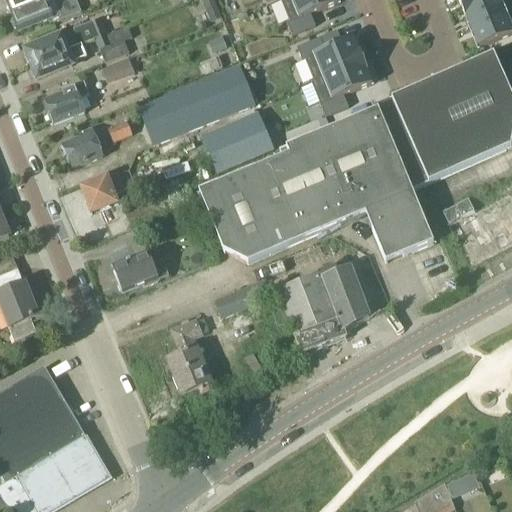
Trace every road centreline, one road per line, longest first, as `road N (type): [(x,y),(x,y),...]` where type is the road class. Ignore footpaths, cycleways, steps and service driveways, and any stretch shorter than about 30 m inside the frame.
road 1 (residential): [(163,506),(0,110)]
road 2 (unclassified): [(163,506),(307,409),(511,289)]
road 3 (primary): [(511,344),(320,456),(243,511)]
road 4 (primary): [(318,511),(511,396)]
road 5 (residential): [(376,0),(407,71),(454,52),(431,0)]
